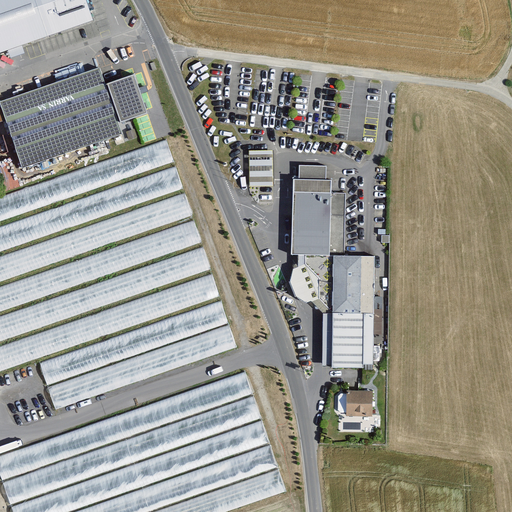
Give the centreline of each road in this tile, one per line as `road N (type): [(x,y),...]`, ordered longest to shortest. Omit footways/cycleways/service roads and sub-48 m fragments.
road 1 (tertiary): [(163,49),(290,356),(316,511)]
road 2 (unclassified): [(163,49),(495,90),(511,105)]
